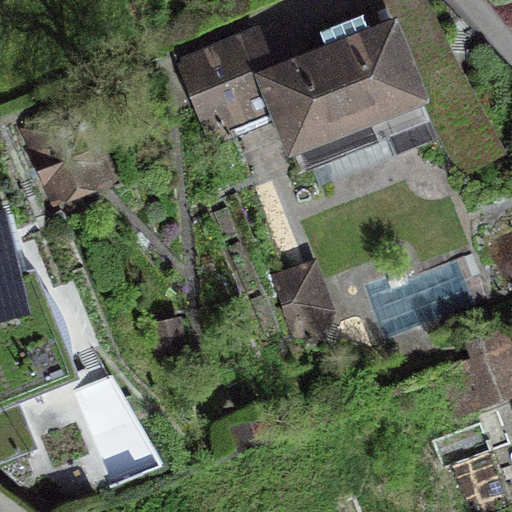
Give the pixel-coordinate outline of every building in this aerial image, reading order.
[(257,33),(191,59),(210,109),(267,88),(301,167),(391,131),(399,148),(435,134),(438,133),(460,173),(498,152),(458,77),(453,79),(421,0),(377,0),(355,9),(358,17),(321,32),(327,49),(275,71),(257,33)] [(0,245),(0,402),(71,374),(67,363),(72,360),(68,330),(55,301),(40,283),(36,284),(31,273),(9,279),(0,245)] [(308,269),(279,278),(299,331),(322,339),(323,310),(308,269)] [(511,343),(437,372),(452,411),(511,388),(511,343)] [(431,440),(442,469),(510,443),(498,410),(476,418),(478,422),(431,440)]
